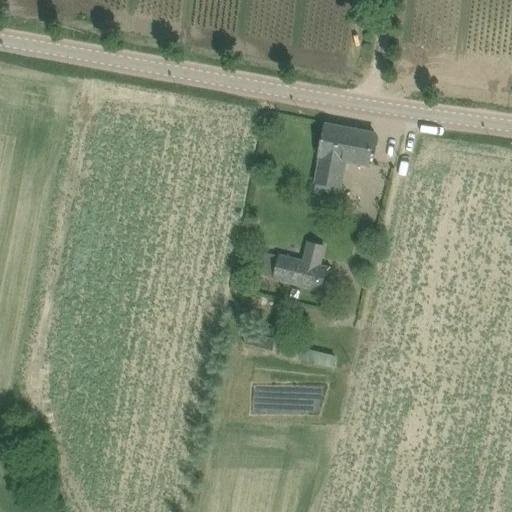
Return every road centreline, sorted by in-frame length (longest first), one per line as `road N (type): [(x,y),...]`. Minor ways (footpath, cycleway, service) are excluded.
road 1 (tertiary): [(511,127),(0,39)]
road 2 (track): [(482,122),(501,0)]
